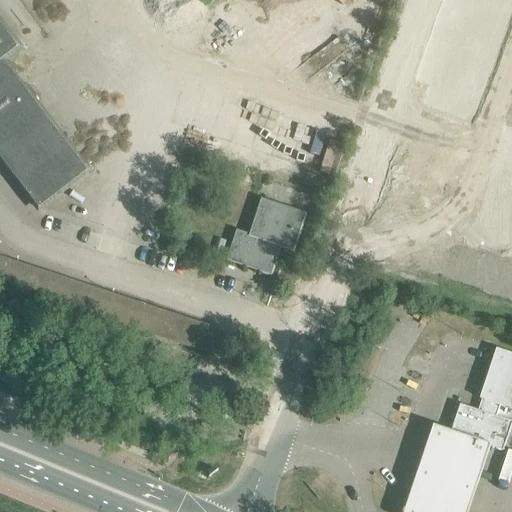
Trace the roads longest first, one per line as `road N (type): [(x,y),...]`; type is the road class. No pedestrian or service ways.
road 1 (secondary): [(195,511),(0,425)]
road 2 (unclassified): [(253,511),(296,387)]
road 3 (secondary): [(0,464),(110,511)]
